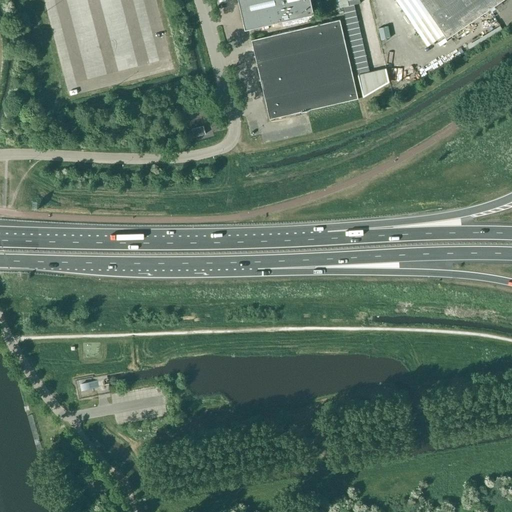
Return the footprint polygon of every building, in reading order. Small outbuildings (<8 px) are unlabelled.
[(238,0),(245,30),(314,14),(310,0),(238,0)] [(340,0),(364,96),(375,90),(389,82),(386,69),(383,69),(370,72),(354,5),(360,4),(359,0),(340,0)] [(447,39),(503,0),(395,0),(412,24),(427,46),(444,34),(447,39)] [(270,119),(358,99),(340,20),(251,40),(270,119)] [(194,138),(205,134),(203,126),(191,129),(194,138)] [(207,135),(214,134),(212,127),(205,128),(207,135)] [(268,319),(268,306),(243,305),(243,318),(268,319)] [(80,384),(81,391),(99,387),(97,380),(80,384)]
